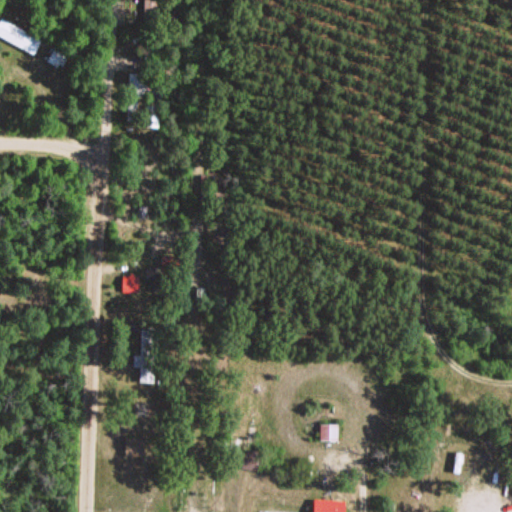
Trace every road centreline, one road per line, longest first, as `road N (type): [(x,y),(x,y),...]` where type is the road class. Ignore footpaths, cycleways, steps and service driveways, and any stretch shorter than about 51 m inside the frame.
road 1 (residential): [(186,511),(198,0)]
road 2 (residential): [(88,511),(99,198),(93,160)]
